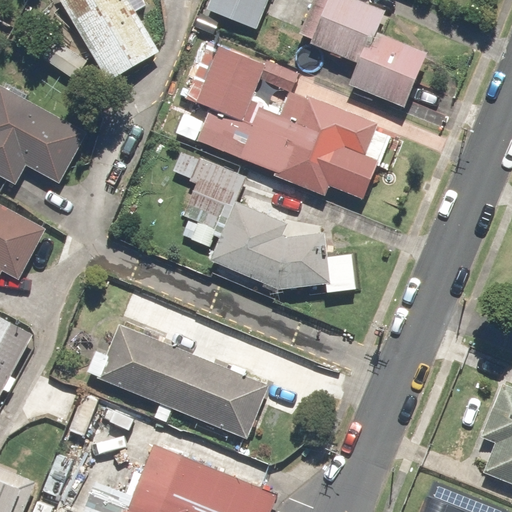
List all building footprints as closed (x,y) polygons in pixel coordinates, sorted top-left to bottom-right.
[(139,11),(149,5),(146,0),(65,0),(113,78),(162,48),(139,11)] [(261,27),(270,0),(215,0),(212,10),(261,27)] [(392,14),(358,0),(316,0),(303,33),(315,38),(312,45),(360,65),(353,83),(410,107),(433,53),(384,32),(392,14)] [(366,196),(390,125),(289,91),(287,98),(260,89),(269,62),(211,42),(191,100),(218,109),(205,146),(281,171),(279,176),(330,193),(333,185),(366,196)] [(84,135),(0,99),(0,176),(23,186),(30,169),(64,183),(84,135)] [(292,223),(241,201),(251,176),(187,149),(178,171),(200,181),(186,215),(200,221),(192,239),(220,250),(215,262),(273,287),(334,282),(329,233),(292,236),(287,234),(292,223)] [(0,279),(5,270),(23,279),(48,229),(0,205),(0,279)] [(0,404),(38,330),(0,310),(0,404)] [(101,349),(90,375),(251,438),(272,384),(122,324),(111,353),(101,349)] [(511,386),(505,384),(485,435),(498,439),(486,469),(511,478),(511,386)] [(102,397),(86,391),(69,433),(86,439),(102,397)] [(147,443),(121,511),(272,511),(280,492),(147,443)] [(25,511),(37,483),(0,468),(0,511),(25,511)] [(504,511),(507,506),(439,480),(426,511),(504,511)]
